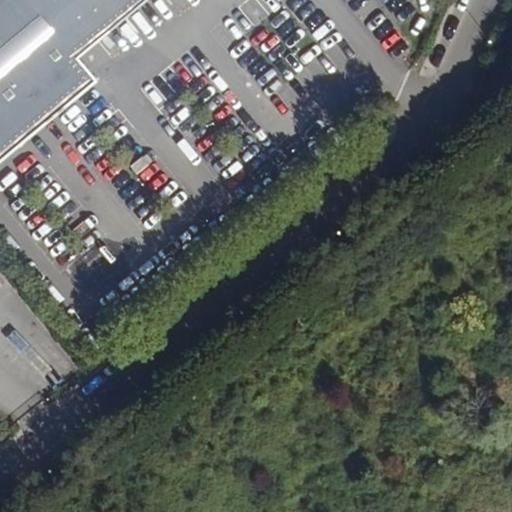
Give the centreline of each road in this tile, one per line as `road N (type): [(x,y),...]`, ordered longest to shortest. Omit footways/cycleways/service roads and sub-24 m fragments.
road 1 (unclassified): [(0,472),(427,117),(479,0)]
road 2 (unknown): [(213,197),(136,96),(136,81),(155,57),(199,19)]
road 3 (unknown): [(141,270),(43,154),(0,187)]
road 4 (unknown): [(0,230),(77,308),(141,270)]
road 5 (unknown): [(199,19),(289,125)]
